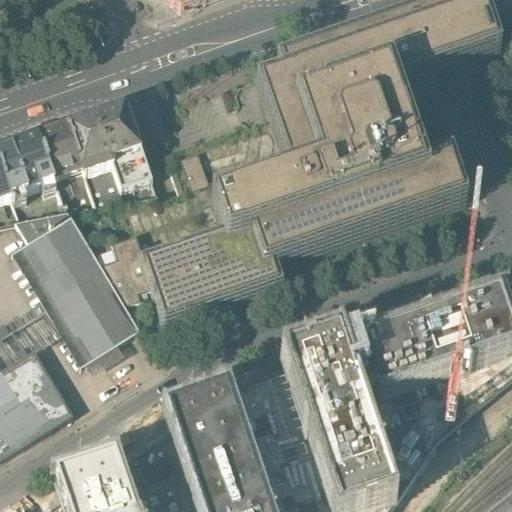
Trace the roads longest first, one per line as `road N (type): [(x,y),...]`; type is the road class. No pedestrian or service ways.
road 1 (unclassified): [(0,499),(241,352),(511,255)]
road 2 (unknown): [(280,197),(431,155),(448,193),(300,252)]
road 3 (unclassified): [(511,241),(417,0)]
road 4 (primary): [(148,66),(364,0)]
road 5 (primary): [(0,115),(148,66)]
road 6 (unknown): [(230,274),(194,283),(178,238),(214,219)]
